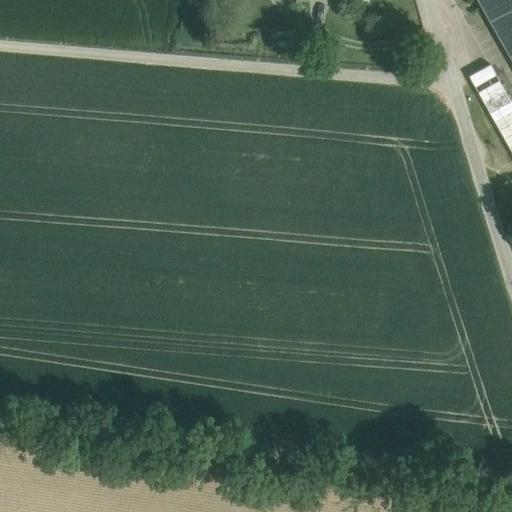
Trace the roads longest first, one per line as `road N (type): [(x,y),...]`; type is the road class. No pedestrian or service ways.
road 1 (track): [(450,82),(0,45)]
road 2 (residential): [(431,0),(511,275)]
